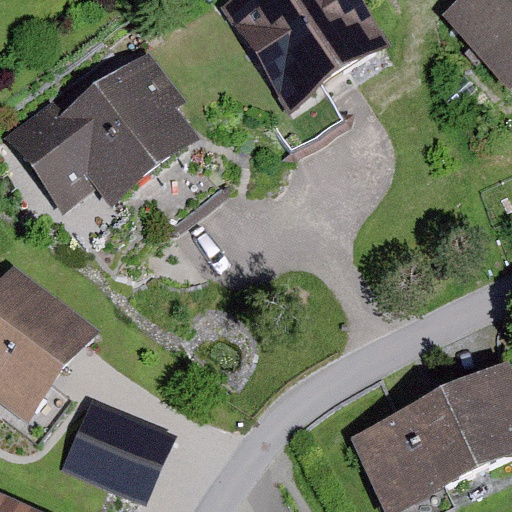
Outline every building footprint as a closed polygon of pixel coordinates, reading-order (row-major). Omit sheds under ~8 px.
[(364,0),(272,0),(234,27),(306,133),(409,64),(364,0)] [(511,0),(496,0),(459,32),(511,93),(511,0)] [(61,110),(15,143),(77,229),(110,205),(128,230),(219,165),(193,129),(205,121),(166,66),(75,131),(61,110)] [(113,351),(26,278),(0,308),(0,410),(1,409),(38,440),(113,351)] [(511,383),(359,453),(385,511),(446,511),(511,482),(511,383)] [(159,485),(186,418),(100,384),(73,450),(159,485)]
